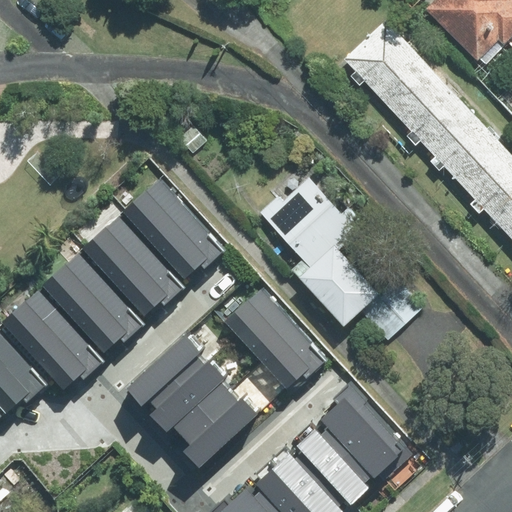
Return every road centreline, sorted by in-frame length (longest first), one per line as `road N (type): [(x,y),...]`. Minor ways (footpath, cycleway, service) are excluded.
road 1 (residential): [(193,508),(331,387)]
road 2 (residential): [(96,400),(227,280)]
road 3 (residential): [(193,508),(96,400)]
